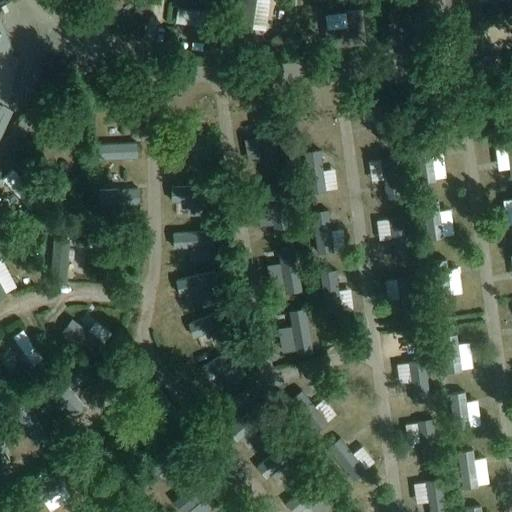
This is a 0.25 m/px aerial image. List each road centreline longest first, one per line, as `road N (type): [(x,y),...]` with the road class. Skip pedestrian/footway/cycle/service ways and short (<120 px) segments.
road 1 (unknown): [(454,113),(511,508)]
road 2 (unknown): [(0,327),(65,291),(151,278)]
